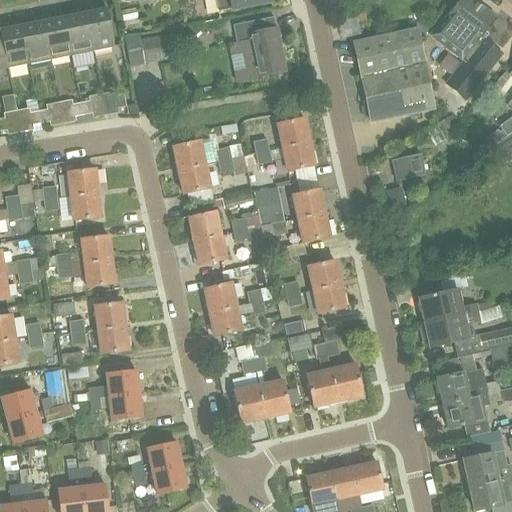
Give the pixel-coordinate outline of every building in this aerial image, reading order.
[(216,0),(219,12),(233,10),(272,3),(271,0),(216,0)] [(492,19),(493,17),(472,0),(461,0),(432,36),(466,63),(449,85),(466,99),(501,55),(499,54),(501,52),(494,21),(492,19)] [(107,10),(86,14),(93,52),(115,48),(107,10)] [(358,24),(367,22),(365,13),(356,15),(358,24)] [(86,14),(65,18),(72,56),(93,52),(86,14)] [(65,18),(44,23),(51,60),(72,56),(65,18)] [(236,43),(227,45),(234,82),(257,78),(285,73),(276,30),(274,18),(233,26),(236,43)] [(149,20),(134,21),(135,33),(150,32),(149,20)] [(44,23),(22,27),(30,65),(51,60),(44,23)] [(22,27),(1,31),(9,69),(30,65),(22,27)] [(435,109),(425,62),(418,30),(355,44),(372,122),(435,109)] [(0,31),(0,70),(9,69),(1,31),(0,31)] [(176,59),(175,52),(171,34),(139,40),(144,65),(176,59)] [(507,82),(501,77),(491,88),(498,94),(507,82)] [(124,95),(115,96),(118,109),(126,108),(124,95)] [(89,102),(80,103),(83,116),(92,115),(89,102)] [(80,103),(72,105),(75,118),(83,116),(80,103)] [(46,110),(38,111),(41,125),(48,123),(46,110)] [(38,111),(30,113),(32,126),(41,125),(38,111)] [(92,115),(83,116),(85,123),(93,122),(92,119),(92,115)] [(437,125),(449,136),(461,123),(452,115),(437,125)] [(83,116),(75,118),(76,122),(77,125),(85,123),(83,116)] [(303,119),(277,125),(282,148),(282,149),(308,143),(303,119)] [(491,147),(506,137),(502,131),(499,132),(498,130),(486,139),(491,147)] [(511,137),(501,144),(509,153),(511,151),(511,133),(511,135),(511,137)] [(266,139),(252,143),(255,154),(269,151),(266,139)] [(199,142),(173,148),(178,171),(205,165),(200,142),(199,142)] [(229,148),(215,151),(218,162),(242,157),(239,142),(228,144),(229,148)] [(282,148),(269,151),(271,162),(284,159),(287,172),(314,167),(308,143),(282,149),(282,148)] [(269,151),(255,154),(257,165),(271,162),(269,151)] [(426,176),(422,155),(392,161),(397,183),(426,176)] [(231,160),(218,163),(220,174),(233,171),(231,160)] [(205,165),(178,171),(183,195),(210,189),(205,165)] [(95,170),(69,173),(71,197),(98,194),(95,170)] [(265,182),(269,195),(289,190),(285,176),(265,182)] [(254,180),(248,181),(251,193),(257,192),(254,180)] [(18,196),(5,198),(7,210),(21,208),(21,207),(31,205),(33,205),(30,184),(16,187),(18,196)] [(56,187),(42,188),(43,200),(57,199),(56,187)] [(384,191),(389,210),(407,206),(401,187),(384,191)] [(319,190),(293,196),(297,220),(323,214),(319,190)] [(98,194),(71,197),(72,205),(74,221),(100,218),(98,194)] [(251,195),(224,200),(226,208),(252,202),(251,195)] [(57,199),(43,200),(45,212),(59,211),(57,199)] [(280,203),(255,208),(255,209),(256,213),(259,227),(284,222),(281,211),(280,203)] [(0,222),(23,219),(34,217),(31,205),(21,207),(21,208),(7,210),(7,211),(0,212),(0,222)] [(215,213),(189,218),(194,242),(220,237),(215,213)] [(241,219),(230,222),(233,234),(247,231),(259,229),(259,227),(256,213),(248,215),(249,216),(241,217),(241,219)] [(323,214),(297,220),(302,243),(328,238),(323,214)] [(284,222),(259,227),(259,229),(262,239),(286,234),(284,222)] [(247,231),(233,234),(235,245),(250,242),(247,231)] [(107,237),(81,240),(84,264),(111,260),(107,237)] [(220,237),(194,242),(198,266),(225,260),(220,237)] [(332,249),(336,261),(353,255),(348,243),(332,249)] [(57,256),(55,256),(55,257),(57,268),(70,266),(68,254),(57,256)] [(29,260),(15,262),(15,263),(17,274),(31,272),(29,260)] [(111,260),(84,264),(86,276),(87,288),(114,284),(111,260)] [(334,262),(308,267),(313,291),(338,285),(334,262)] [(70,266),(57,268),(58,280),(71,278),(70,266)] [(31,272),(17,274),(17,275),(19,285),(33,283),(31,272)] [(297,282),(283,285),(286,296),(300,294),(297,282)] [(230,283),(204,289),(209,313),(236,307),(230,283)] [(338,285),(313,291),(318,314),(343,309),(338,285)] [(258,290),(246,293),(248,305),(261,302),(258,290)] [(446,293),(418,299),(424,324),(461,316),(478,312),(476,304),(461,307),(457,290),(446,293)] [(286,297),(276,299),(280,314),(289,311),(289,308),(302,305),(300,294),(286,296),(286,297)] [(261,302),(248,305),(251,316),(264,314),(261,302)] [(73,303),(52,305),(54,318),(75,315),(73,303)] [(122,304),(94,307),(97,331),(124,328),(122,304)] [(236,307),(209,313),(214,337),(241,331),(236,307)] [(426,336),(420,337),(423,351),(429,350),(473,340),(470,325),(480,323),(478,312),(461,316),(424,324),(426,336)] [(10,316),(0,317),(0,342),(14,340),(10,316)] [(83,320),(69,322),(70,334),(85,333),(83,320)] [(303,321),(283,325),(286,336),(305,332),(303,321)] [(40,323),(25,326),(27,338),(42,336),(40,323)] [(506,346),(511,344),(511,325),(478,334),(483,352),(490,350),(506,346)] [(342,327),(321,331),(324,343),(336,340),(345,338),(342,327)] [(124,328),(97,331),(100,355),(127,352),(124,328)] [(85,333),(70,334),(72,346),(86,344),(85,333)] [(42,336),(27,338),(29,349),(43,347),(42,336)] [(14,340),(0,342),(0,366),(17,364),(14,340)] [(336,340),(324,343),(324,344),(327,358),(340,356),(336,340)] [(324,344),(313,346),(316,361),(327,358),(324,344)] [(511,344),(506,346),(490,350),(494,365),(511,361),(511,344)] [(249,345),(221,352),(224,367),(240,363),(240,362),(252,360),(253,360),(250,347),(249,345)] [(81,352),(60,355),(62,368),(83,365),(81,352)] [(253,360),(252,360),(255,374),(266,372),(264,357),(253,360)] [(252,360),(240,362),(240,363),(243,377),(255,374),(252,360)] [(354,365),(330,370),(337,402),(361,396),(354,365)] [(87,367),(66,370),(67,380),(89,378),(87,367)] [(437,379),(443,405),(500,392),(501,391),(499,381),(487,384),(484,369),(437,379)] [(330,370),(306,376),(313,407),(337,402),(330,370)] [(107,387),(88,389),(88,393),(89,400),(99,399),(101,399),(109,398),(138,395),(136,371),(106,374),(107,387)] [(282,381),(258,387),(265,418),(289,413),(282,381)] [(258,387),(234,392),(241,424),(265,418),(258,387)] [(29,390),(0,398),(6,421),(35,414),(29,390)] [(490,404),(503,401),(501,391),(500,392),(443,405),(448,429),(479,422),(487,420),(484,407),(491,406),(490,404)] [(85,393),(77,394),(77,395),(78,403),(86,402),(85,393)] [(138,395),(109,398),(111,422),(141,419),(138,395)] [(42,400),(40,400),(43,412),(45,411),(55,409),(52,397),(42,400)] [(99,399),(89,400),(89,402),(90,411),(100,410),(99,399)] [(45,411),(43,412),(46,423),(48,422),(58,420),(55,409),(45,411)] [(35,414),(6,421),(12,444),(41,437),(35,414)] [(107,440),(94,442),(96,456),(108,455),(107,440)] [(176,442),(146,448),(151,472),(181,466),(176,442)] [(492,454),(463,460),(469,486),(504,478),(510,476),(511,476),(509,466),(502,468),(501,468),(495,470),(492,454)] [(140,456),(127,458),(128,467),(130,466),(132,476),(144,473),(142,463),(140,456)] [(377,463),(353,468),(358,494),(382,489),(377,463)] [(181,466),(151,472),(156,495),(186,489),(181,466)] [(90,468),(78,469),(80,481),(92,480),(90,468)] [(353,468),(330,473),(335,499),(358,494),(353,468)] [(78,469),(67,470),(68,482),(80,481),(78,469)] [(144,473),(132,476),(135,488),(146,486),(144,473)] [(330,473),(306,478),(313,511),(331,511),(338,511),(335,499),(330,473)] [(504,478),(469,486),(475,511),(503,505),(504,511),(511,511),(511,484),(510,476),(504,478)] [(21,485),(20,485),(21,494),(32,493),(32,491),(32,490),(31,483),(21,485)] [(20,485),(8,486),(9,495),(21,494),(20,485)] [(108,511),(105,485),(81,488),(83,511),(108,511)] [(83,511),(81,488),(56,491),(58,511),(83,511)] [(11,505),(0,506),(0,511),(23,511),(22,504),(21,494),(9,495),(11,505)] [(44,501),(22,504),(23,511),(47,511),(46,501),(44,501)]
